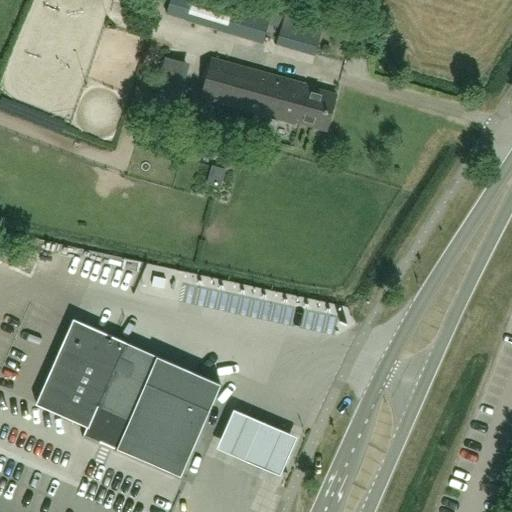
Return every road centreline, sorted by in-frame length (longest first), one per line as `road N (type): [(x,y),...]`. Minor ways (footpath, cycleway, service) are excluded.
road 1 (primary): [(511,162),(384,370),(323,511)]
road 2 (primary): [(368,511),(511,202)]
